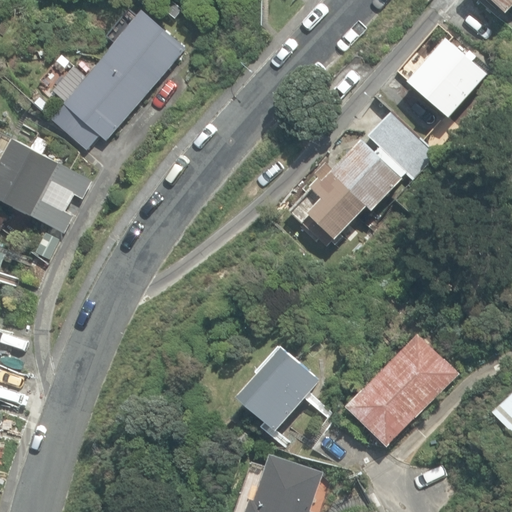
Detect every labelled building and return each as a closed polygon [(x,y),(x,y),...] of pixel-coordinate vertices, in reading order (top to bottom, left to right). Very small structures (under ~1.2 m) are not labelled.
[(175,0),(166,11),(177,20),(190,4),(184,0),(175,0)] [(511,0),(495,0),(508,12),(511,7),(511,0)] [(54,119),(89,150),(102,135),(108,141),(188,48),(145,11),(88,77),(76,66),(54,92),(66,102),(65,104),(66,105),(54,119)] [(411,82),(453,118),(491,75),(476,62),(480,58),(473,52),(470,55),(450,38),(411,82)] [(311,213),(337,240),(370,206),(375,211),(405,180),(403,178),(408,173),(414,179),(437,155),(393,111),(369,135),(382,147),(377,153),(365,141),(335,172),(326,163),(316,173),(322,178),(313,187),(325,198),(311,213)] [(0,170),(0,198),(66,234),(75,216),(54,205),(64,187),(85,199),(94,182),(17,140),(0,170)] [(0,280),(9,255),(0,252),(0,280)] [(348,407),(389,447),(461,374),(420,334),(348,407)] [(242,398),(279,431),(323,381),(286,348),(242,398)] [(511,394),(493,412),(511,431),(511,394)] [(248,511),(313,511),(311,511),(325,472),(273,454),(257,500),(253,499),(248,511)]
